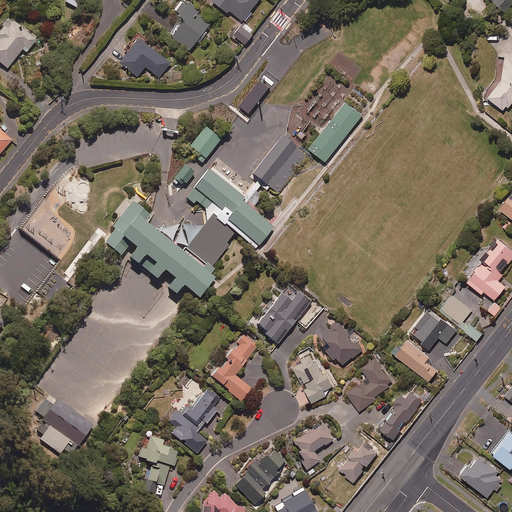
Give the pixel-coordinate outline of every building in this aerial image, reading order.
[(201,10),(187,0),(183,0),(176,10),(186,19),(173,35),(191,49),(211,24),(198,13),(201,10)] [(211,0),(227,12),(230,9),(246,21),(261,0),(211,0)] [(511,0),(493,0),(494,0),(491,3),(504,14),(511,3),(511,0)] [(36,40),(8,19),(0,29),(0,37),(0,38),(0,62),(8,69),(22,50),(27,53),(36,40)] [(254,34),(243,25),(234,36),(245,45),(254,34)] [(172,63),(141,38),(122,62),(139,76),(146,66),(160,77),(172,63)] [(511,55),(504,55),(500,81),(486,99),(504,113),(511,102),(511,55)] [(363,116),(344,100),(308,146),(327,161),(363,116)] [(221,138),(204,125),(188,145),(200,154),(196,158),(202,163),(221,138)] [(0,154),(12,140),(0,129),(0,154)] [(280,194),(311,155),(285,134),(253,173),(280,194)] [(195,173),(186,166),(170,185),(179,192),(195,173)] [(239,193),(209,168),(185,198),(215,222),(239,193)] [(96,182),(86,183),(87,194),(97,193),(96,182)] [(511,195),(501,209),(511,218),(511,195)] [(95,203),(86,199),(82,207),(91,211),(95,203)] [(274,230),(239,203),(228,217),(262,245),(274,230)] [(208,271),(130,208),(108,236),(186,298),(208,271)] [(231,235),(213,221),(188,252),(206,266),(231,235)] [(511,260),(511,249),(499,238),(482,258),(486,261),(468,282),(482,294),(485,292),(495,301),(506,287),(496,279),(511,260)] [(311,303),(289,285),(258,325),(280,343),(311,303)] [(43,288),(39,294),(46,299),(50,294),(43,288)] [(472,310),(452,295),(441,310),(460,325),(472,310)] [(502,308),(495,303),(489,310),(497,315),(502,308)] [(457,330),(429,310),(412,333),(432,348),(439,337),(447,343),(457,330)] [(363,350),(339,321),(332,327),(333,329),(323,337),(331,346),(327,350),(341,368),(363,350)] [(483,334),(472,325),(466,332),(477,341),(483,334)] [(258,347),(244,335),(238,343),(239,344),(226,360),(228,361),(221,369),(220,368),(212,377),(242,401),(252,389),(235,375),(258,347)] [(430,358),(409,341),(397,356),(429,382),(438,371),(427,362),(430,358)] [(302,364),(295,367),(312,403),(327,396),(325,391),(334,387),(327,371),(324,373),(319,362),(316,364),(311,354),(300,360),(302,364)] [(362,368),(369,379),(348,393),(360,411),(377,400),(375,397),(394,384),(376,358),(362,368)] [(217,397),(208,390),(186,418),(177,411),(168,422),(177,429),(172,434),(197,454),(207,441),(197,434),(205,423),(207,424),(218,411),(210,405),(217,397)] [(407,400),(402,396),(378,427),(394,439),(424,401),(412,392),(407,400)] [(54,405),(45,399),(35,413),(67,436),(66,438),(79,447),(94,425),(58,400),(54,405)] [(333,440),(324,424),(293,442),(300,452),(297,453),(307,470),(320,462),(314,451),(333,440)] [(511,433),(508,431),(492,454),(511,468),(511,433)] [(164,440),(151,436),(147,450),(142,448),(138,460),(152,463),(144,492),(154,495),(157,484),(164,486),(170,465),(174,467),(178,452),(162,448),(164,440)] [(379,453),(366,443),(359,452),(357,451),(340,471),(354,483),(379,453)] [(286,463),(275,452),(269,459),(264,454),(247,470),(249,472),(236,485),(256,505),(266,495),(262,490),(279,474),(277,472),(286,463)] [(499,472),(481,457),(471,468),(468,466),(461,475),(489,498),(503,480),(497,475),(499,472)] [(316,511),(303,489),(293,494),(274,505),(277,511),(316,511)] [(207,499),(202,502),(202,511),(245,511),(246,508),(237,506),(225,493),(220,497),(214,490),(207,495),(207,499)]
